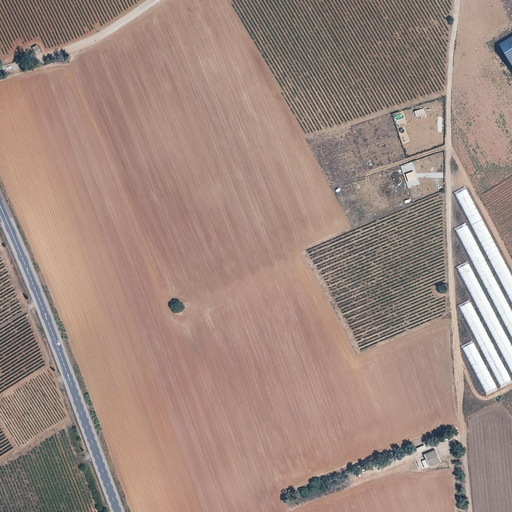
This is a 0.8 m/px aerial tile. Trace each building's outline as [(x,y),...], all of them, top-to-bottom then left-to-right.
[(511,40),(502,46),(511,62),(511,40)] [(36,45),(31,47),(35,54),(39,52),(36,45)] [(488,233),(467,189),(456,194),(477,238),(488,233)] [(471,263),(483,258),(468,225),(456,230),(471,263)] [(487,255),(498,251),(492,237),(481,242),(487,255)] [(468,262),(457,268),(472,298),(483,293),(468,262)] [(477,272),(488,266),(486,262),(475,267),(477,272)] [(497,272),(509,300),(511,298),(511,274),(509,267),(497,272)] [(438,287),(440,292),(447,289),(444,284),(438,287)] [(498,284),(487,289),(503,322),(511,318),(511,306),(509,307),(498,284)] [(173,303),(178,315),(186,311),(181,300),(173,303)] [(481,314),(491,332),(502,327),(492,309),(481,314)] [(478,316),(467,322),(485,358),(496,353),(478,316)] [(493,336),(498,347),(509,342),(504,331),(493,336)] [(473,342),(462,348),(484,390),(495,385),(473,342)] [(504,361),(511,358),(511,346),(511,345),(500,348),(504,361)] [(495,375),(499,373),(503,380),(509,377),(499,356),(488,362),(495,375)] [(423,454),(428,467),(439,462),(434,450),(423,454)]
